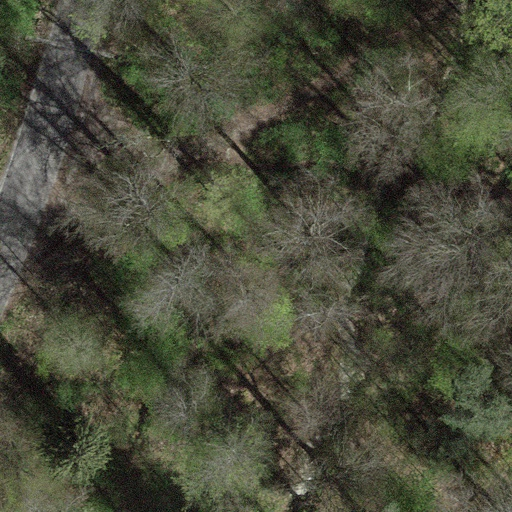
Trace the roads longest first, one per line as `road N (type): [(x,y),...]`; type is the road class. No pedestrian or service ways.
road 1 (track): [(460,0),(207,159),(43,151)]
road 2 (tertiary): [(84,0),(43,151),(0,262)]
